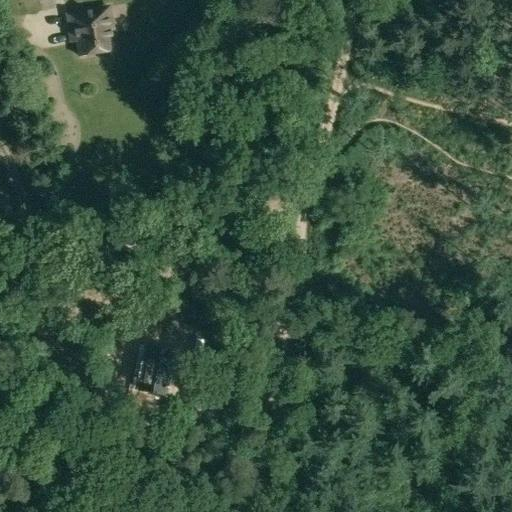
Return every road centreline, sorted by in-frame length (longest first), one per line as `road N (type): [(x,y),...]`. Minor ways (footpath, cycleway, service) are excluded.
road 1 (track): [(246,511),(306,205)]
road 2 (track): [(284,316),(511,368)]
